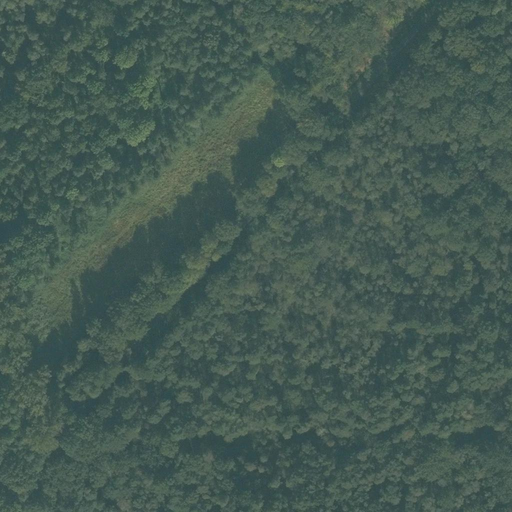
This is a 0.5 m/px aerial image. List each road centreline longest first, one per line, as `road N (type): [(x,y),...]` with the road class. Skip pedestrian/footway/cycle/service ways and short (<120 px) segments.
road 1 (unclassified): [(10,511),(59,426),(446,0)]
road 2 (track): [(59,426),(0,299)]
